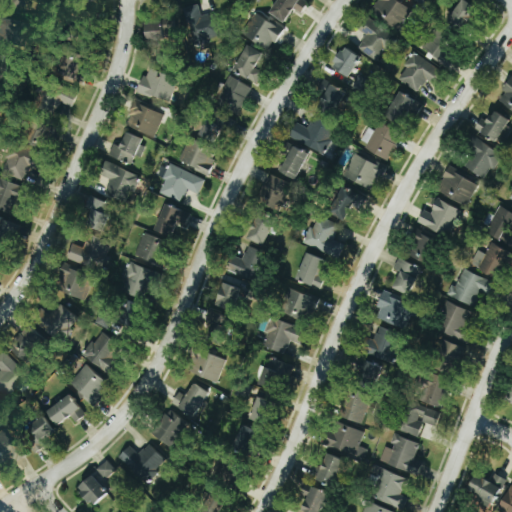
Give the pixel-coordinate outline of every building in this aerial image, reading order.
[(18,9),(19,0),(1,0),(0,5),(18,9)] [(308,2),(305,0),(277,0),(269,13),(284,23),(293,9),(300,14),(308,2)] [(378,0),(372,11),(400,27),(411,8),(397,0),(378,0)] [(462,29),(477,11),(465,0),(463,0),(449,17),(462,29)] [(222,37),(217,12),(201,16),(199,4),(184,7),(192,44),(222,37)] [(243,34),(269,51),(283,29),(257,12),(243,34)] [(0,44),(18,47),(21,21),(0,18),(0,44)] [(360,30),(367,36),(358,47),(376,62),(395,38),(370,18),(360,30)] [(146,20),(145,38),(173,38),(173,20),(146,20)] [(432,51),(430,55),(444,62),(457,38),(437,27),(426,48),(432,51)] [(263,72),(255,68),(263,53),(247,44),(233,71),(257,84),(263,72)] [(361,56),(344,47),(332,67),(349,77),(361,56)] [(86,58),(68,51),(58,77),(77,84),(86,58)] [(442,70),(414,54),(399,80),(420,92),(428,79),(435,83),(442,70)] [(0,85),(3,86),(10,59),(0,56),(0,85)] [(139,92),(170,103),(179,79),(148,67),(139,92)] [(239,112),(252,88),(230,77),(218,100),(239,112)] [(511,77),(502,90),(506,92),(499,101),(511,109),(511,77)] [(335,116),(345,90),(328,83),(317,108),(335,116)] [(52,86),(49,98),(74,106),(77,94),(52,86)] [(387,119),(409,127),(419,100),(397,92),(387,119)] [(126,126),(156,137),(164,113),(134,102),(126,126)] [(499,142),(509,119),(494,112),(490,121),(481,117),(475,131),(499,142)] [(289,137),(323,154),(337,127),(315,116),(308,128),(297,122),(289,137)] [(224,127),(208,118),(199,134),(214,143),(224,127)] [(40,148),(50,128),(35,120),(25,140),(40,148)] [(376,131),(369,127),(360,144),(388,159),(402,135),(380,122),(376,131)] [(146,141),(126,132),(120,147),(114,144),(109,156),(131,165),(135,156),(139,157),(146,141)] [(180,163),(210,173),(217,150),(187,140),(180,163)] [(503,154),(477,140),(463,167),(485,178),(490,168),(494,170),(503,154)] [(39,153),(14,143),(3,172),(24,181),(30,166),(33,167),(39,153)] [(297,179),(308,153),(292,146),(281,173),(297,179)] [(371,189),(382,167),(355,154),(344,176),(371,189)] [(105,193),(129,202),(140,175),(108,164),(103,176),(111,179),(105,193)] [(199,195),(206,179),(171,165),(159,193),(182,203),(187,189),(199,195)] [(438,192),(468,206),(479,183),(449,168),(438,192)] [(283,211),(291,182),(270,176),(261,205),(283,211)] [(22,185),(0,179),(0,209),(15,214),(22,185)] [(357,193),(340,186),(329,214),(346,221),(357,193)] [(111,203),(90,197),(82,226),(104,232),(111,203)] [(418,223),(449,237),(461,209),(438,199),(432,213),(424,210),(418,223)] [(187,228),(192,213),(164,204),(155,231),(172,237),(176,224),(187,228)] [(487,234),(506,243),(511,230),(511,212),(499,207),(487,234)] [(248,239),(264,246),(275,218),(259,212),(248,239)] [(340,226),(316,216),(304,244),(339,258),(345,245),(334,240),(340,226)] [(0,246),(4,247),(6,238),(20,241),(24,225),(0,219),(0,246)] [(170,243),(144,233),(135,256),(161,266),(170,243)] [(436,240),(417,233),(409,255),(427,262),(436,240)] [(84,248),(73,244),(67,257),(100,272),(112,244),(90,234),(84,248)] [(486,254),(478,250),(471,265),(496,278),(509,252),(491,243),(486,254)] [(243,260),(232,255),(226,270),(254,281),(265,252),(249,246),(243,260)] [(297,281),(321,288),(329,260),(305,254),(297,281)] [(394,269),(400,272),(393,288),(412,296),(424,269),(399,258),(394,269)] [(121,292),(147,300),(156,271),(130,264),(121,292)] [(92,274),(63,268),(58,293),(87,299),(92,274)] [(494,283),(465,269),(456,287),(452,285),(448,294),(473,307),(481,289),(489,293),(494,283)] [(216,305),(233,311),(241,289),(223,283),(216,305)] [(313,316),(320,300),(290,288),(280,312),(304,322),(307,313),(313,316)] [(409,301),(383,293),(379,307),(383,308),(380,320),(402,326),(409,301)] [(143,306),(127,300),(119,325),(135,330),(143,306)] [(436,328),(464,342),(469,331),(464,329),(472,313),(450,302),(436,328)] [(66,340),(78,315),(57,305),(53,313),(43,308),(35,326),(66,340)] [(228,324),(225,316),(219,317),(217,309),(207,311),(212,328),(228,324)] [(96,324),(107,329),(113,316),(102,311),(96,324)] [(290,341),(301,344),(305,329),(272,319),(263,347),(286,354),(290,341)] [(28,364),(48,344),(29,325),(10,345),(28,364)] [(391,363),(403,336),(380,326),(368,354),(391,363)] [(121,345),(101,334),(96,343),(92,341),(82,358),(111,374),(118,362),(113,359),(121,345)] [(456,374),(463,346),(443,342),(437,370),(456,374)] [(227,361),(203,351),(193,373),(217,384),(227,361)] [(0,372),(0,394),(6,401),(29,379),(4,352),(0,355),(0,369),(2,371),(0,372)] [(290,368),(270,359),(259,383),(280,392),(290,368)] [(376,387),(382,367),(363,360),(357,380),(376,387)] [(92,402),(107,382),(85,365),(70,385),(92,402)] [(445,379),(428,379),(430,406),(446,406),(445,379)] [(186,396),(179,392),(172,404),(196,418),(210,393),(194,384),(186,396)] [(347,391),(342,418),(365,423),(371,395),(347,391)] [(57,426),(70,416),(76,423),(86,415),(70,394),(46,412),(57,426)] [(250,420),(264,424),(272,402),(258,397),(250,420)] [(436,427),(441,413),(411,402),(399,431),(418,438),(424,423),(436,427)] [(152,435),(173,448),(189,423),(169,410),(152,435)] [(41,440),(53,435),(45,416),(24,426),(36,452),(45,448),(41,440)] [(365,432),(335,422),(327,446),(366,459),(369,450),(360,446),(365,432)] [(234,449),(251,455),(258,431),(241,425),(234,449)] [(0,432),(0,468),(0,469),(22,457),(6,429),(0,432)] [(420,444),(396,435),(390,449),(386,447),(380,461),(409,473),(420,444)] [(166,461),(149,444),(139,454),(130,446),(118,459),(145,484),(166,461)] [(345,461),(328,453),(316,479),(334,486),(345,461)] [(93,475),(105,488),(120,474),(107,461),(93,475)] [(403,496),(408,477),(381,471),(373,500),(403,508),(406,497),(403,496)] [(506,479),(495,474),(491,482),(476,475),(468,491),(495,503),(506,479)] [(94,507),(108,493),(92,476),(77,489),(94,507)] [(305,511),(320,511),(329,494),(307,484),(303,494),(308,497),(302,511),(305,511)] [(511,511),(511,487),(499,509),(505,511),(511,511)] [(219,511),(222,496),(208,493),(204,511),(219,511)] [(393,511),(369,502),(364,511),(393,511)]
